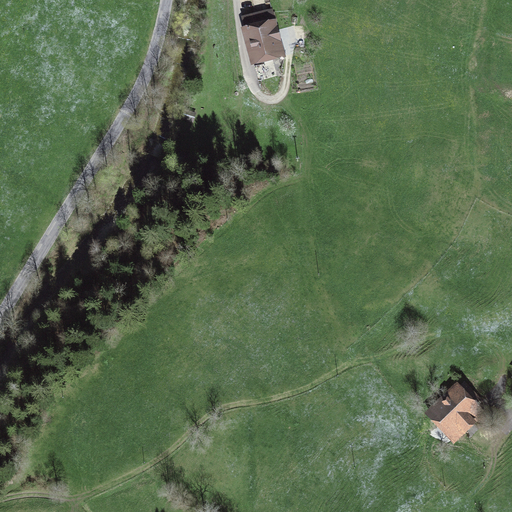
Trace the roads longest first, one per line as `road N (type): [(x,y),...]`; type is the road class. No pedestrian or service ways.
road 1 (track): [(0,499),(97,491),(150,465),(215,410),(302,390),(369,359),(425,360),(466,377),(489,399)]
road 2 (unclassified): [(167,0),(127,110),(0,321)]
road 3 (track): [(291,39),(281,96),(258,98),(243,69),(234,0)]
